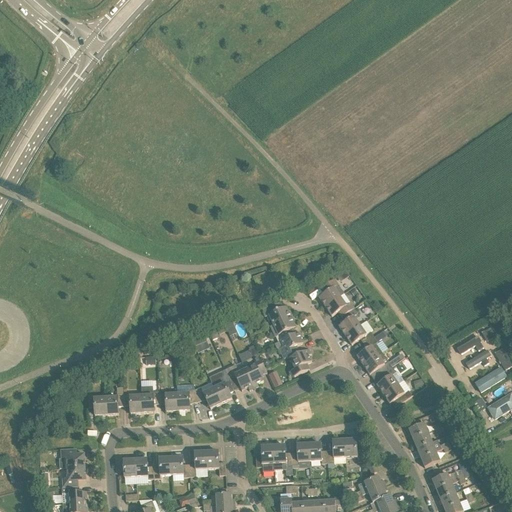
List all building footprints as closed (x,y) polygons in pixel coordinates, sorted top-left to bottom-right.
[(267,273),(254,278),(258,288),(270,283),(267,273)] [(340,298),(344,296),(345,295),(335,281),(324,288),(328,293),(319,299),(326,308),(340,298)] [(344,296),(340,298),(326,308),(332,318),(341,312),(344,317),(355,310),(344,296)] [(274,326),(293,318),(290,312),(288,313),(286,308),(278,312),(275,307),(277,306),(263,312),(266,318),(269,316),(274,326)] [(346,337),(360,327),(354,318),(358,315),(355,310),(344,317),(348,322),(339,328),(346,337)] [(294,324),(295,323),(293,318),(274,326),(279,336),(276,338),(278,344),(281,342),(290,338),(287,333),(296,329),(294,324)] [(224,326),(225,326),(228,333),(235,330),(232,323),(224,326)] [(364,346),(374,339),(371,333),(373,332),(367,323),(360,327),(346,337),(352,347),(361,341),(364,346)] [(216,330),(210,333),(213,342),(220,339),(216,330)] [(492,332),(488,334),(487,332),(482,335),(488,343),(496,338),(492,332)] [(303,345),(301,340),(303,339),(300,333),(290,338),(281,342),(278,344),(281,350),(280,350),(285,360),(299,353),(297,354),(295,349),(303,345)] [(383,333),(377,337),(380,342),(387,338),(383,333)] [(204,335),(192,341),(195,348),(207,342),(204,335)] [(452,353),(459,364),(484,349),(477,338),(452,353)] [(372,348),(378,344),(374,339),(364,346),(368,351),(357,358),(364,367),(378,357),(372,348)] [(267,375),(255,348),(249,351),(253,359),(242,364),(245,370),(254,390),(259,388),(258,385),(264,382),(262,378),(267,375)] [(500,363),(509,357),(504,349),(495,355),(500,363)] [(309,357),(312,356),(309,351),(290,360),(295,371),(292,373),(295,378),(310,371),(307,366),(312,363),(309,357)] [(383,354),(378,357),(364,367),(370,377),(371,376),(375,381),(393,369),(383,354)] [(511,362),(509,357),(500,363),(506,372),(511,367),(511,362)] [(146,358),(146,361),(147,366),(157,366),(156,358),(153,358),(146,358)] [(465,373),(469,380),(495,365),(490,358),(465,373)] [(245,370),(239,373),(236,367),(226,371),(228,376),(233,388),(235,392),(241,390),(242,393),(248,390),(250,392),(254,390),(245,370)] [(378,386),(377,387),(384,396),(398,386),(392,377),(396,374),(393,369),(375,381),(378,386)] [(475,387),(482,397),(507,381),(500,371),(475,387)] [(269,376),(273,384),(280,380),(277,372),(269,376)] [(228,376),(222,379),(211,384),(222,405),(232,400),(230,395),(235,392),(233,388),(228,376)] [(283,385),(280,380),(273,384),(275,389),(283,385)] [(423,381),(414,383),(416,391),(425,389),(423,381)] [(222,405),(211,384),(201,389),(195,391),(198,404),(207,402),(211,410),(222,405)] [(413,398),(409,392),(405,396),(398,386),(384,396),(390,405),(400,399),(403,404),(413,398)] [(195,391),(189,392),(189,395),(178,395),(179,413),(190,412),(190,406),(198,404),(195,391)] [(160,406),(160,393),(153,394),(154,397),(142,397),(143,415),(155,414),(154,406),(160,406)] [(179,413),(178,395),(166,396),(166,393),(160,393),(160,406),(166,406),(167,414),(179,413)] [(494,422),(511,410),(511,393),(486,409),(494,422)] [(125,408),(124,395),(118,396),(118,399),(106,399),(107,417),(119,416),(118,408),(125,408)] [(143,415),(142,397),(130,398),(130,395),(124,395),(125,408),(131,408),(131,416),(143,415)] [(107,417),(106,399),(95,400),(95,397),(88,397),(89,410),(95,410),(95,417),(107,417)] [(479,402),(474,406),(478,412),(479,411),(483,409),(479,402)] [(425,425),(409,431),(413,441),(429,434),(425,425)] [(440,425),(434,427),(438,435),(444,433),(440,425)] [(413,441),(417,450),(433,444),(429,434),(413,441)] [(345,442),(346,459),(357,459),(358,464),(364,463),(363,451),(357,451),(357,441),(345,442)] [(328,453),(328,465),(335,465),(334,460),(346,459),(345,442),(333,442),(334,452),(328,453)] [(421,460),(437,454),(437,453),(444,450),(450,448),(448,444),(440,447),(438,442),(433,444),(417,450),(421,460)] [(309,446),(310,463),(322,463),(322,466),(328,465),(328,453),(322,453),(321,445),(309,446)] [(456,445),(450,448),(451,452),(454,458),(460,455),(456,445)] [(292,455),(293,467),(299,467),(299,464),(310,463),(309,446),(298,446),(298,454),(292,455)] [(292,455),(286,455),(285,447),(274,448),(275,465),(286,464),(286,468),(293,467),(292,455)] [(274,448),(262,448),(262,456),(256,457),(257,469),(263,469),(263,466),(275,465),(274,448)] [(67,470),(86,469),(85,456),(75,456),(75,451),(77,451),(77,450),(61,451),(61,452),(61,460),(66,460),(66,470),(67,470)] [(208,471),(207,453),(195,454),(196,466),(190,466),(190,479),(196,479),(196,471),(208,471)] [(225,464),(219,465),(219,453),(207,453),(208,471),(219,470),(220,477),(226,477),(225,464)] [(437,454),(421,460),(425,469),(441,463),(437,454)] [(172,477),(171,459),(160,460),(160,468),(154,468),(155,481),(161,481),(160,477),(172,477)] [(190,479),(190,466),(184,467),(183,459),(171,459),(172,477),(183,476),(184,479),(190,479)] [(137,479),(136,461),(124,462),(125,479),(137,479)] [(154,468),(148,469),(147,461),(136,461),(137,479),(148,478),(149,481),(155,481),(154,468)] [(458,466),(461,472),(462,471),(463,475),(469,473),(468,471),(470,470),(466,462),(459,465),(458,466)] [(76,483),(86,482),(86,469),(67,470),(68,480),(62,480),(63,489),(66,489),(76,489),(79,488),(77,488),(76,483)] [(437,491),(452,485),(448,475),(433,482),(437,491)] [(379,478),(365,484),(369,494),(386,487),(384,482),(381,483),(379,478)] [(452,485),(437,491),(441,501),(456,495),(452,485)] [(386,487),(369,494),(373,504),(387,498),(385,493),(388,492),(386,487)] [(70,506),(88,505),(87,494),(77,494),(76,489),(66,489),(67,495),(63,495),(63,506),(70,506)] [(355,490),(345,490),(345,500),(355,500),(355,490)] [(186,499),(189,506),(197,504),(195,497),(194,494),(187,499),(186,499)] [(217,507),(235,506),(235,501),(232,501),(232,495),(216,496),(217,507)] [(445,510),(460,504),(456,495),(441,501),(445,510)] [(396,501),(393,502),(391,496),(387,498),(373,504),(377,503),(380,511),(381,511),(398,505),(396,501)] [(336,511),(336,506),(340,506),(340,499),(335,499),(335,502),(325,503),(325,511),(336,511)] [(292,511),(292,501),(281,502),(281,511),(292,511)] [(303,511),(303,504),(292,505),(292,501),(292,511),(303,511)] [(511,506),(511,504),(506,501),(500,504),(503,510),(511,506)] [(156,511),(153,503),(141,508),(143,511),(156,511)] [(325,511),(325,503),(314,504),(314,511),(325,511)]
